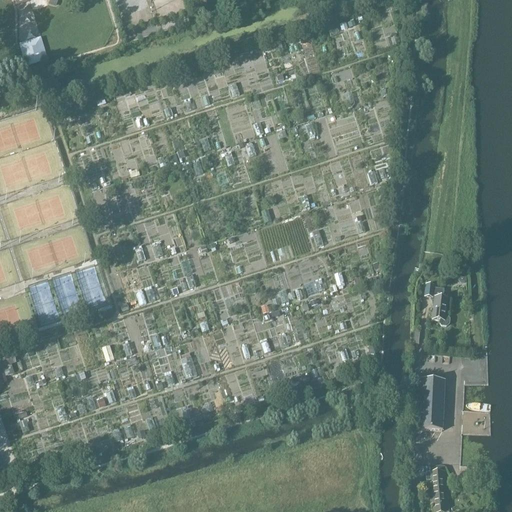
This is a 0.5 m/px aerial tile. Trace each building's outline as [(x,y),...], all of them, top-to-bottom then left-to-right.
[(337,116),(326,119),(337,154),(349,151),(337,116)] [(434,286),(425,286),(424,298),(434,299),(432,321),(439,322),(439,324),(440,326),(446,327),(448,326),(449,320),(446,318),(445,317),(447,300),(443,300),(443,291),(434,290),(434,286)] [(0,387),(3,386),(7,384),(2,367),(15,363),(12,354),(0,358),(0,387)] [(442,431),(442,426),(444,383),(420,382),(418,430),(442,431)] [(439,467),(430,468),(431,474),(433,511),(445,511),(443,484),(442,473),(444,473),(444,468),(443,468),(442,468),(441,467),(440,467),(439,467)]
